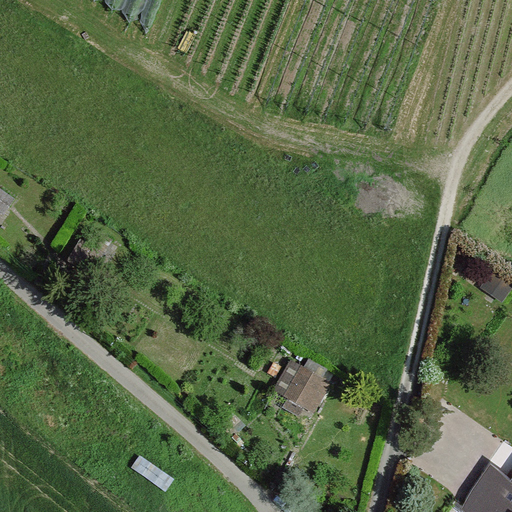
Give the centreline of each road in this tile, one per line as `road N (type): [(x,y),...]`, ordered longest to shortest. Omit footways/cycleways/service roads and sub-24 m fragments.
road 1 (track): [(455,173),(254,126),(39,0)]
road 2 (residential): [(272,511),(0,267)]
road 3 (track): [(455,173),(397,423)]
